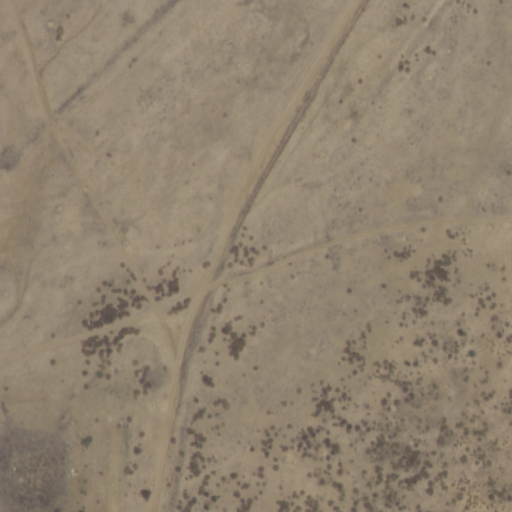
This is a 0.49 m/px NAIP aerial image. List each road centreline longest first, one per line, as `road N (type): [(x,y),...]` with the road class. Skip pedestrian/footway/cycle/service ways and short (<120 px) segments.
road 1 (residential): [(511,294),(424,279),(247,279),(0,214)]
road 2 (residential): [(0,374),(247,279)]
